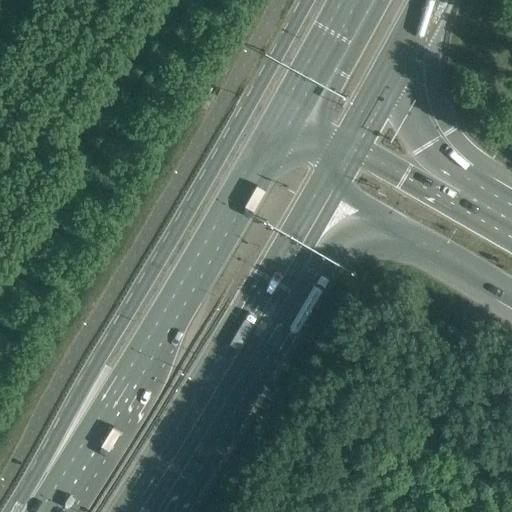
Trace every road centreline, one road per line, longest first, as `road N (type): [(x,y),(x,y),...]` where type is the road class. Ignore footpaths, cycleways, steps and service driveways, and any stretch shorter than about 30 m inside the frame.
road 1 (primary): [(284,106),(39,511)]
road 2 (primary): [(124,511),(322,180)]
road 3 (motorway): [(322,180),(511,294)]
road 4 (motorway): [(466,179),(409,122),(391,60)]
road 5 (motorway): [(466,179),(404,177),(344,142)]
road 6 (primary): [(343,0),(284,106)]
